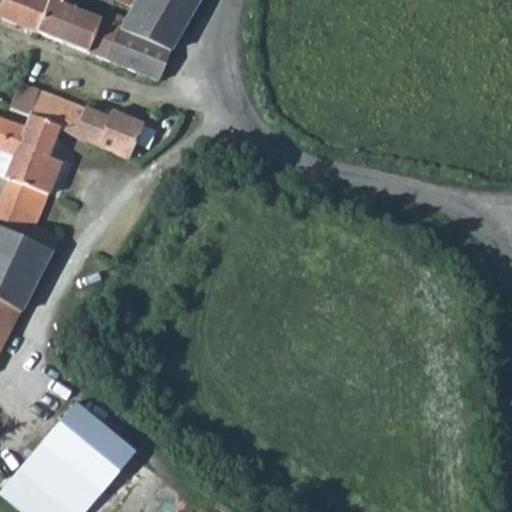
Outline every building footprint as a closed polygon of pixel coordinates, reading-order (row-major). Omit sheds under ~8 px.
[(26,0),(18,18),(60,39),(74,9),(78,0),(26,0)] [(124,25),(121,29),(169,51),(200,0),(138,0),(135,6),(128,18),(124,25)] [(97,3),(90,15),(113,24),(114,21),(124,25),(128,18),(97,3)] [(74,9),(60,39),(153,83),(169,51),(121,29),(124,25),(114,21),(113,24),(90,15),(74,9)] [(29,68),(13,105),(28,112),(59,125),(128,157),(142,123),(112,110),(110,114),(60,92),(63,83),(42,75),(29,68)] [(0,112),(0,150),(12,156),(5,175),(0,172),(0,229),(45,250),(52,233),(36,225),(49,193),(36,185),(59,125),(28,112),(24,122),(0,112)] [(0,229),(0,298),(17,306),(46,251),(45,250),(0,229)] [(0,339),(17,306),(0,298),(0,339)] [(133,452),(74,403),(41,442),(100,492),(133,452)] [(0,494),(21,511),(83,511),(100,492),(41,442),(0,491),(0,494)]
